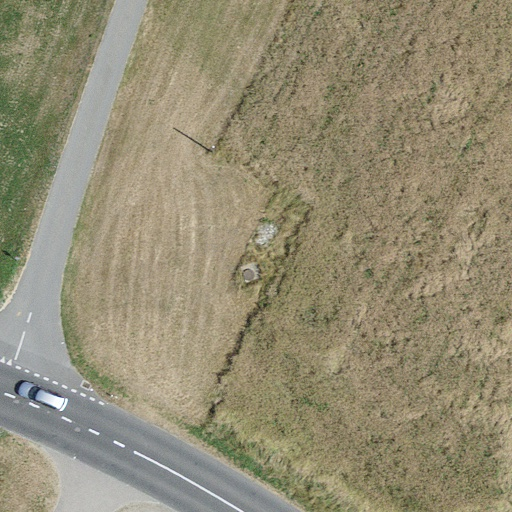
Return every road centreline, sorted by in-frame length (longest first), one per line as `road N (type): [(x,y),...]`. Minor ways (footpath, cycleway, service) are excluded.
road 1 (unclassified): [(3,390),(134,0)]
road 2 (tertiary): [(3,390),(234,511)]
